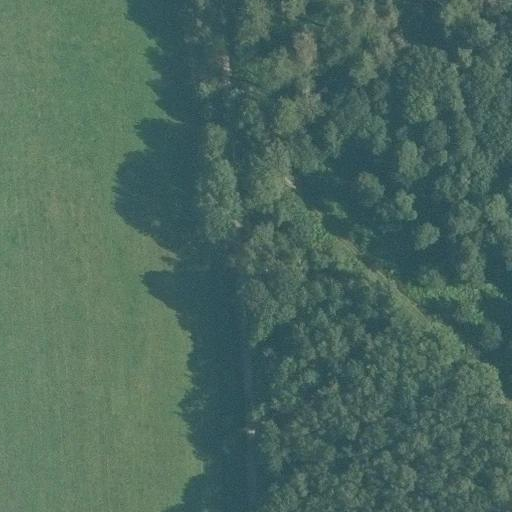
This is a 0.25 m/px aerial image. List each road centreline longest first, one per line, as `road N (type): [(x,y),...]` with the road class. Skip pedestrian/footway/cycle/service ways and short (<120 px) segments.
road 1 (track): [(511,397),(222,118)]
road 2 (track): [(245,511),(222,118)]
